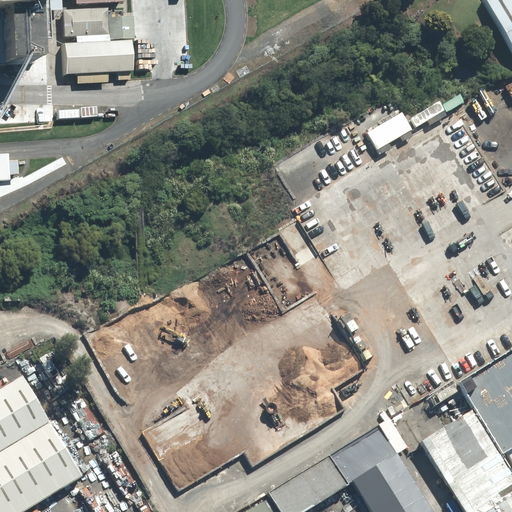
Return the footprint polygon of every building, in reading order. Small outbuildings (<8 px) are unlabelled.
[(39,0),(0,0),(0,67),(23,66),(22,42),(42,41),(39,0)] [(114,0),(59,0),(60,9),(115,6),(114,0)] [(511,0),(481,0),(511,56),(511,0)] [(99,12),(56,15),(58,39),(101,37),(99,12)] [(123,44),(59,48),(61,78),(124,74),(123,44)] [(11,165),(0,165),(0,180),(11,180),(11,165)] [(511,352),(456,386),(471,412),(511,480),(511,352)] [(0,453),(45,426),(17,379),(0,388),(0,453)] [(79,402),(64,412),(84,445),(99,435),(79,402)] [(458,511),(511,511),(511,480),(471,412),(418,444),(458,511)] [(45,426),(0,453),(0,511),(25,511),(78,481),(45,426)] [(425,511),(375,428),(328,457),(347,487),(362,511),(425,511)] [(112,454),(97,464),(119,498),(134,488),(112,454)] [(328,457),(264,495),(274,511),(304,511),(347,487),(328,457)] [(274,511),(264,495),(236,511),(274,511)]
